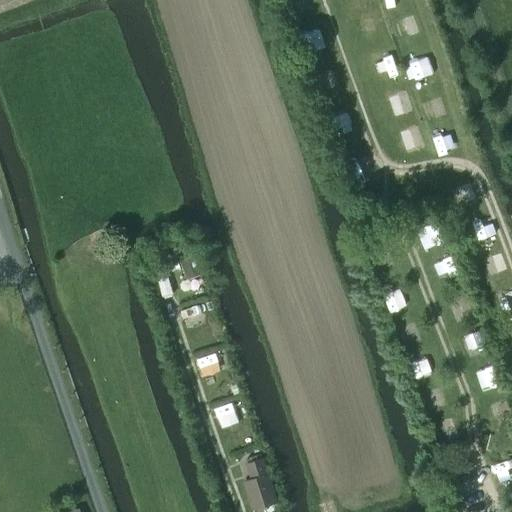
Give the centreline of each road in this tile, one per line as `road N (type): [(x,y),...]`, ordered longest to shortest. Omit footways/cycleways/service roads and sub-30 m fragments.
road 1 (track): [(511,263),(472,169),(448,163),(393,171),(377,161),(326,0)]
road 2 (track): [(398,228),(471,416),(495,511)]
